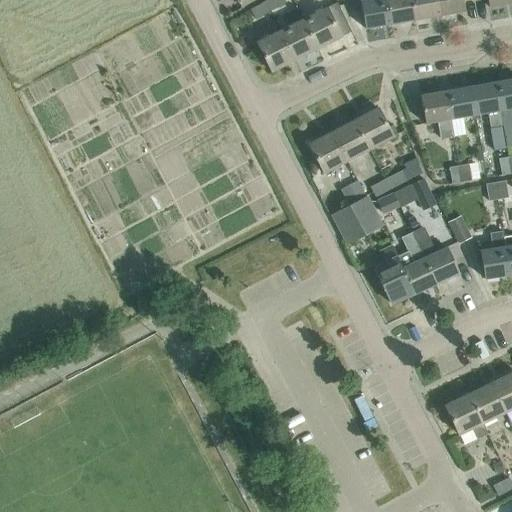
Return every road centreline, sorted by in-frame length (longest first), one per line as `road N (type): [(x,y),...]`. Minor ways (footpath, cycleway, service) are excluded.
road 1 (unclassified): [(388,366),(256,111)]
road 2 (residential): [(256,111),(363,59),(475,48),(511,32)]
road 3 (residential): [(388,366),(511,310)]
road 4 (unclassified): [(449,483),(388,366)]
road 5 (unclassified): [(256,111),(197,0)]
